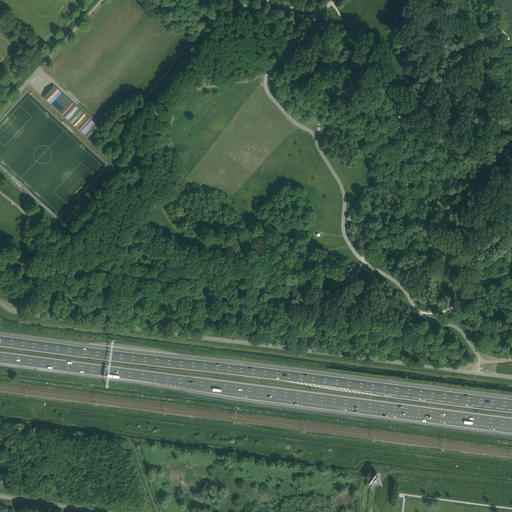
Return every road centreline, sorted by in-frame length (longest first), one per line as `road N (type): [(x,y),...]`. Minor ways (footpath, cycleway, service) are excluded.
road 1 (motorway): [(0,357),(511,423)]
road 2 (motorway): [(511,404),(0,341)]
road 3 (track): [(159,511),(131,439),(0,420)]
